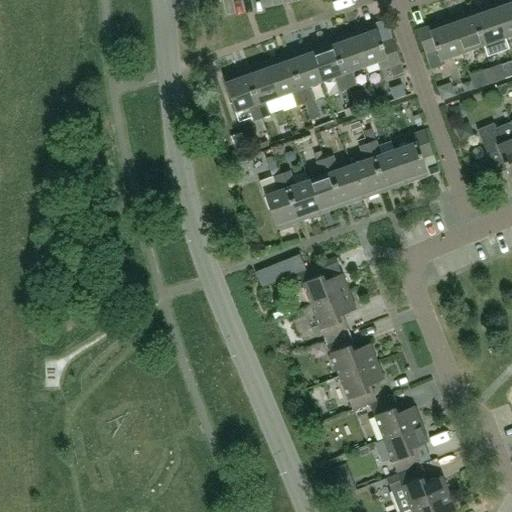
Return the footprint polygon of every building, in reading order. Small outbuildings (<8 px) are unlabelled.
[(511,0),(507,0),(492,6),(504,39),(511,35),(511,0)] [(492,6),(470,13),(482,46),(486,58),(508,50),(504,39),(492,6)] [(461,54),(482,46),(470,13),(449,21),(461,54)] [(440,61),(461,54),(449,21),(416,33),(430,72),(442,68),(440,61)] [(374,26),(352,33),(364,67),(384,60),(387,68),(400,63),(391,40),(380,44),(374,26)] [(331,41),(347,88),(355,85),(350,72),(364,67),(352,33),(331,41)] [(309,48),(321,82),(334,77),(339,91),(347,88),(331,41),(309,48)] [(288,56),(304,103),(312,100),(307,87),(321,82),(309,48),(288,56)] [(266,63),(278,97),(292,92),(296,105),(304,103),(288,56),(266,63)] [(251,68),(245,71),(262,118),(269,116),(268,113),(265,102),(278,97),(266,63),(251,68)] [(496,84),(504,81),(499,68),(491,70),(496,84)] [(496,84),(491,70),(484,73),(488,87),(496,84)] [(262,118),(245,71),(223,78),(235,112),(249,107),(254,121),(262,118)] [(508,178),(511,176),(511,131),(509,123),(494,129),(493,125),(477,132),(487,156),(497,152),(508,178)] [(412,135),(415,142),(393,149),(406,184),(428,176),(421,158),(432,154),(424,131),(412,135)] [(406,184),(393,149),(380,154),(375,141),(367,144),(384,191),(406,184)] [(384,191),(367,144),(359,146),(364,160),(351,164),(363,198),(384,191)] [(363,198),(351,164),(337,169),(332,156),(324,159),(341,206),(363,198)] [(308,179),(319,213),(341,206),(324,159),(316,161),(321,175),(308,179)] [(281,174),(298,221),(319,213),(308,179),(293,184),(289,171),(281,174)] [(260,181),(264,195),(276,228),(298,221),(281,174),(260,181)] [(458,251),(464,267),(481,260),(475,245),(458,251)] [(297,273),(311,306),(349,291),(341,273),(328,279),(321,263),(297,273)] [(337,337),(349,333),(341,314),(356,309),(349,291),(311,306),(324,339),(336,336),(337,337)] [(324,339),(339,376),(376,361),(369,344),(355,349),(349,333),(337,337),(336,336),(324,339)] [(376,361),(339,376),(352,410),(375,401),(368,385),(383,379),(376,361)] [(369,405),(383,438),(420,423),(413,405),(399,410),(393,396),(369,405)] [(420,423),(383,438),(396,472),(420,463),(413,447),(428,441),(420,423)] [(398,475),(386,479),(398,511),(400,511),(411,508),(448,493),(442,476),(427,482),(421,466),(398,475)] [(448,493),(411,508),(412,511),(454,511),(455,511),(448,493)]
